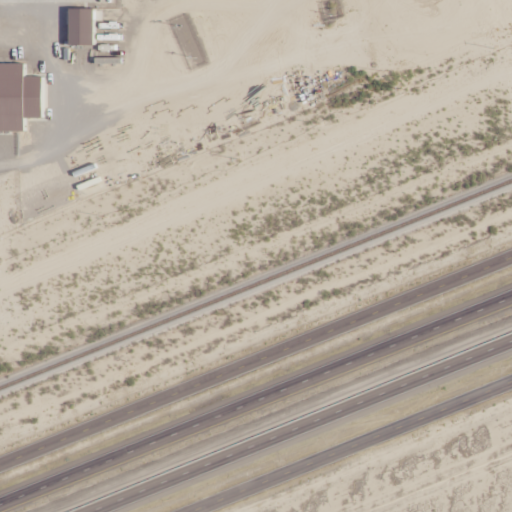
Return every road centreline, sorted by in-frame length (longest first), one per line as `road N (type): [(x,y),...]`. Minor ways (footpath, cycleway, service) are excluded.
road 1 (tertiary): [(0,465),(511,257)]
road 2 (motorway): [(511,297),(0,504)]
road 3 (motorway): [(92,511),(511,342)]
road 4 (tertiary): [(511,394),(225,511)]
